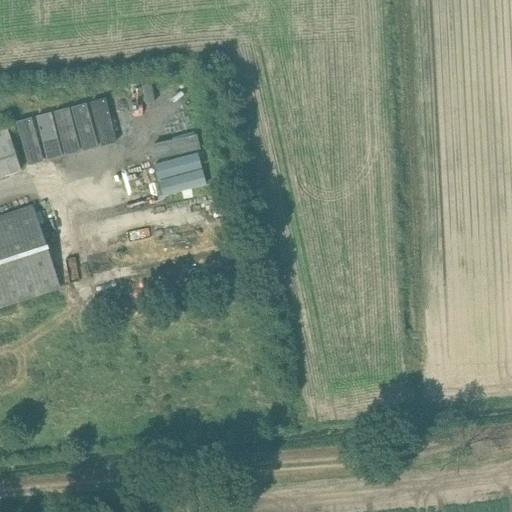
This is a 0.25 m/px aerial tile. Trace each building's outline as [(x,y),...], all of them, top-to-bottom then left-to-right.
[(0,176),(20,170),(5,124),(0,125),(0,176)] [(142,205),(141,187),(85,190),(86,208),(142,205)] [(32,207),(0,218),(0,306),(59,288),(32,207)] [(82,223),(87,239),(129,228),(125,211),(82,223)] [(96,287),(135,282),(133,266),(94,270),(96,287)]
